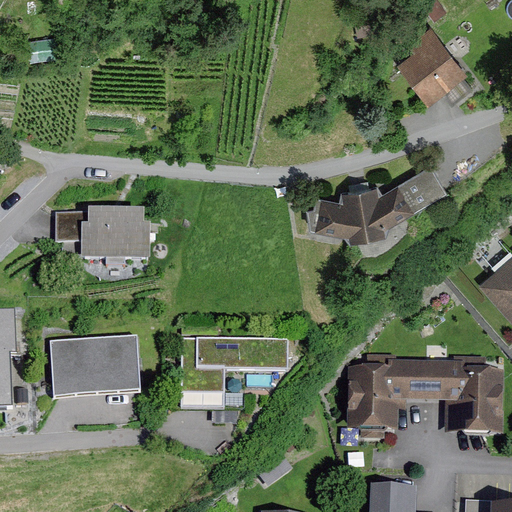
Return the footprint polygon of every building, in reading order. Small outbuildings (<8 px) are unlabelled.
[(467,85),(432,34),(399,56),(435,107),(467,85)] [(397,240),(393,193),(325,199),(330,247),(397,240)] [(148,213),(89,211),(87,259),(146,261),(148,213)] [(511,265),(487,290),(511,314),(511,265)] [(0,415),(8,415),(8,357),(15,357),(15,310),(0,310),(0,415)] [(289,366),(288,333),(228,336),(228,333),(182,335),(184,399),(231,397),(230,369),(289,366)] [(140,335),(55,340),(58,395),(143,390),(140,335)] [(357,433),(408,433),(408,404),(457,404),(457,433),(506,433),(506,370),(357,370),(357,433)] [(413,511),(414,485),(375,484),(375,511),(413,511)] [(471,511),(495,511),(496,507),(502,507),(502,502),(471,500),(471,511)]
